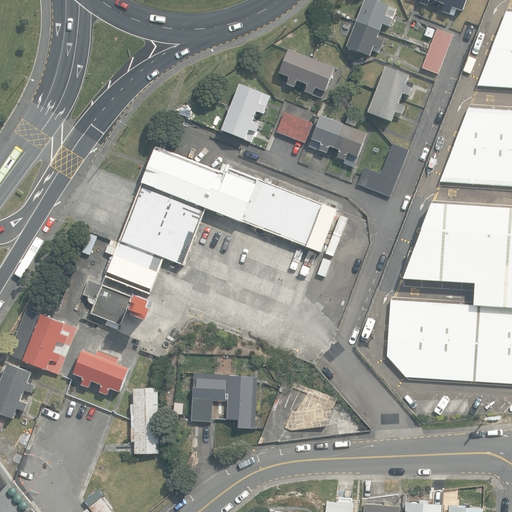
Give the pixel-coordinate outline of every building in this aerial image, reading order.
[(365,0),(358,21),(381,30),(383,27),(384,24),(391,27),(393,19),(387,16),(391,6),(381,2),(381,0),(365,0)] [(437,0),(438,1),(445,4),(443,11),(450,14),(453,7),(460,10),(463,11),(467,0),(437,0)] [(511,11),(506,11),(478,86),(511,88),(511,11)] [(381,30),(358,21),(348,47),(371,56),(373,50),(375,46),(382,48),(385,40),(378,38),(381,30)] [(422,68),(439,74),(454,36),(437,30),(431,45),(430,49),(427,54),(422,68)] [(302,82),(304,82),(314,59),(290,49),(280,73),(287,76),(290,77),(287,84),(288,84),(295,87),(298,80),(302,82)] [(336,68),(314,59),(304,82),(309,84),(306,92),(314,95),(316,87),(326,91),(336,68)] [(387,66),(377,91),(402,99),(404,93),(410,96),(413,88),(407,85),(408,81),(411,75),(387,66)] [(232,107),(256,116),(257,114),(258,111),(265,114),(269,102),(272,95),(241,84),(232,107)] [(402,99),(377,91),(369,112),(393,122),(395,116),(397,112),(404,115),(407,106),(400,104),(402,99)] [(255,119),(256,116),(232,107),(223,130),(252,142),(254,136),(256,132),(258,132),(260,125),(254,122),(255,119)] [(511,110),(469,108),(439,182),(511,186),(511,110)] [(277,132),(306,143),(314,123),(285,112),(277,132)] [(333,147),(336,148),(345,124),(322,115),(313,139),(322,143),(320,150),(328,153),(331,146),(333,147)] [(345,124),(336,148),(340,150),(338,157),(346,160),(349,153),(358,157),(359,157),(369,133),(345,124)] [(362,175),(358,184),(391,197),(410,150),(409,150),(393,144),(382,174),(365,167),(362,175)] [(114,255),(108,273),(152,290),(165,257),(185,265),(208,208),(322,252),(339,209),(335,208),(337,204),(326,199),(324,204),(230,168),(228,174),(159,147),(157,146),(119,243),(112,239),(110,245),(109,244),(106,252),(114,255)] [(511,208),(432,203),(404,279),(476,283),(475,305),(391,299),(388,356),(406,377),(511,383),(511,208)] [(319,264),(310,260),(304,272),(313,277),(319,264)] [(135,309),(137,304),(131,301),(133,296),(90,280),(85,295),(98,300),(92,313),(122,325),(129,307),(135,309)] [(151,308),(154,301),(140,296),(137,304),(135,309),(134,310),(138,312),(137,315),(150,321),(155,309),(151,308)] [(25,360),(43,314),(28,308),(10,354),(25,360)] [(62,334),(66,323),(43,314),(25,360),(43,368),(45,369),(48,370),(52,360),(59,362),(62,355),(55,352),(59,341),(66,344),(69,337),(62,334)] [(97,355),(84,349),(75,374),(85,377),(82,384),(90,388),(93,381),(103,385),(101,392),(109,395),(111,388),(115,389),(122,392),(130,368),(118,363),(119,358),(98,350),(97,355)] [(31,378),(33,372),(9,362),(0,385),(0,429),(3,431),(9,417),(15,419),(17,412),(18,409),(21,409),(26,411),(29,403),(22,400),(24,396),(26,390),(33,393),(36,385),(31,383),(29,381),(31,378)] [(240,427),(258,427),(260,381),(247,381),(247,376),(243,376),(195,373),(193,417),(192,420),(213,421),(213,419),(229,420),(229,419),(240,419),(240,427)] [(294,432),(327,428),(330,420),(333,421),(338,409),(335,407),(338,398),(295,381),(284,408),(275,404),(259,443),(279,442),(285,428),(294,432)] [(136,453),(161,453),(159,415),(158,387),(134,388),(134,391),(134,395),(135,420),(135,442),(136,453)] [(186,401),(175,402),(175,417),(186,417),(186,401)] [(353,418),(335,422),(338,436),(356,432),(353,418)] [(50,434),(40,429),(31,451),(40,455),(50,434)] [(20,476),(14,482),(27,496),(33,490),(20,476)] [(412,502),(407,502),(405,511),(442,511),(443,504),(444,490),(434,491),(433,503),(430,503),(430,499),(420,499),(420,503),(419,503),(418,502),(415,501),(414,501),(412,502)] [(93,511),(114,511),(103,497),(89,507),(93,511)] [(48,511),(40,500),(33,505),(38,511),(48,511)] [(326,511),(353,511),(355,502),(338,500),(338,502),(328,501),(326,511)] [(367,503),(366,503),(365,511),(400,511),(401,506),(386,505),(386,502),(368,500),(367,503)]
